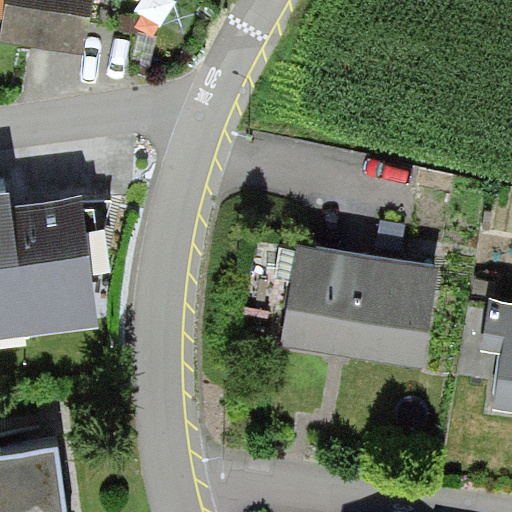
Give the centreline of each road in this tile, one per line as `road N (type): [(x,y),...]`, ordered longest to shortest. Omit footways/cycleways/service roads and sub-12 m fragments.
road 1 (residential): [(203,119),(165,268),(164,425),(176,498)]
road 2 (residential): [(176,498),(238,487),(474,511)]
road 3 (residential): [(0,131),(156,111),(203,119)]
road 4 (residential): [(267,0),(203,119)]
